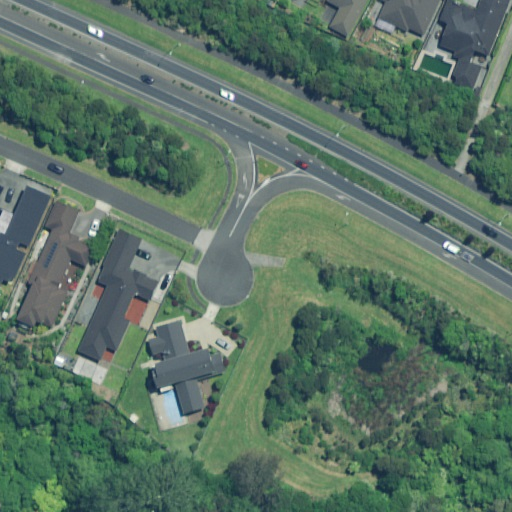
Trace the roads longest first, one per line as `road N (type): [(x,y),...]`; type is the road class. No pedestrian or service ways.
road 1 (primary): [(42,0),(511,240)]
road 2 (primary): [(234,129),(0,20)]
road 3 (residential): [(0,147),(226,250)]
road 4 (primary): [(511,280),(358,192)]
road 5 (primary): [(358,192),(234,129)]
road 6 (residential): [(358,192),(283,181),(244,206)]
